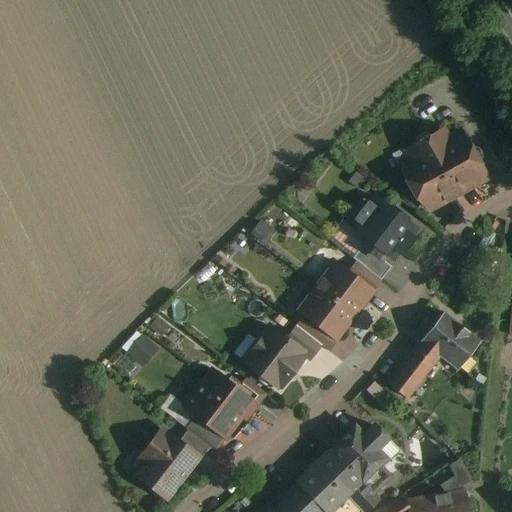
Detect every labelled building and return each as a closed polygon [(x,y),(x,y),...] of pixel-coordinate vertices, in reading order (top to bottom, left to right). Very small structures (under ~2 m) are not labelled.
[(460,132),(447,139),(442,130),(405,150),(410,159),(398,166),(413,194),(420,191),(430,209),(485,179),(460,132)] [(404,221),(406,219),(391,208),(389,210),(373,198),(368,204),(362,200),(350,216),(356,221),(350,228),(366,240),(361,247),(376,258),(377,257),(381,251),(392,260),(398,253),(400,255),(412,239),(410,237),(416,230),(404,221)] [(380,281),(390,268),(377,257),(376,258),(361,247),(351,259),(360,266),(379,280),(380,281)] [(347,274),(331,261),(324,270),(325,276),(308,299),(309,307),(303,315),(334,340),(335,339),(349,320),(348,316),(368,290),(347,274)] [(379,280),(360,266),(355,272),(351,269),(347,274),(368,290),(370,292),(379,280)] [(479,342),(442,313),(420,342),(439,357),(456,370),(479,342)] [(299,329),(295,325),(294,326),(296,327),(319,345),(327,352),(336,340),(335,339),(334,340),(303,315),(299,320),(304,324),(299,329)] [(286,340),(268,327),(256,343),(257,351),(246,365),(275,387),(277,385),(280,387),(303,356),(301,355),(302,353),(286,340)] [(308,360),(319,345),(299,330),(296,327),(286,340),(302,353),(301,355),(303,356),(308,360)] [(144,333),(130,351),(145,364),(160,346),(144,333)] [(439,357),(420,342),(402,364),(422,379),(439,357)] [(402,364),(386,384),(405,399),(422,379),(402,364)] [(211,371),(184,407),(194,416),(223,438),(251,403),(251,402),(237,390),(211,371)] [(264,394),(245,379),(237,390),(251,402),(251,403),(255,406),(264,394)] [(223,438),(194,416),(185,429),(186,430),(209,447),(213,450),(223,438)] [(362,435),(353,426),(328,451),(329,452),(360,483),(361,482),(378,466),(385,458),(376,449),(362,435)] [(386,440),(372,426),(362,435),(376,449),(386,440)] [(176,442),(160,430),(142,454),(144,463),(137,473),(167,496),(196,459),(196,458),(176,442)] [(198,461),(209,447),(186,430),(176,442),(196,458),(196,459),(198,461)] [(329,452),(297,484),(323,511),(326,511),(344,495),(359,511),(366,511),(378,501),(371,493),(361,482),(360,483),(329,452)] [(471,480),(458,460),(447,467),(454,477),(460,487),(461,486),(471,480)] [(378,466),(361,482),(371,493),(389,477),(378,466)] [(454,477),(439,486),(445,495),(406,502),(405,502),(406,511),(467,511),(464,491),(461,486),(460,487),(454,477)] [(323,511),(297,484),(267,511),(323,511)] [(404,494),(374,511),(406,511),(405,502),(406,502),(404,494)] [(359,511),(344,495),(326,511),(359,511)]
